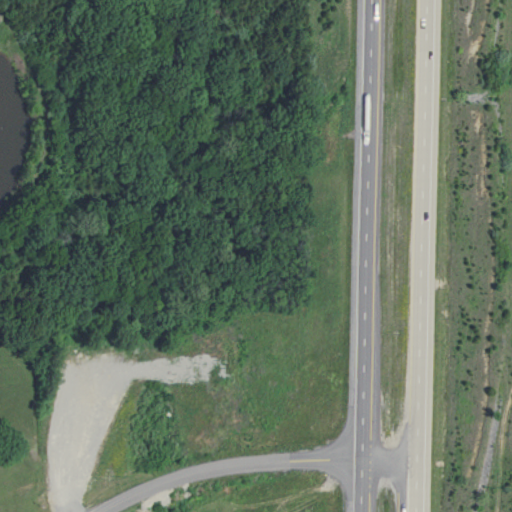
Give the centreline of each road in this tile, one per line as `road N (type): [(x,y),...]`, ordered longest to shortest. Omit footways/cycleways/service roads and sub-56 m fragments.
road 1 (trunk): [(371,0),(358,511)]
road 2 (trunk): [(417,511),(429,0)]
road 3 (residential): [(99,511),(167,478),(228,465),(417,458)]
